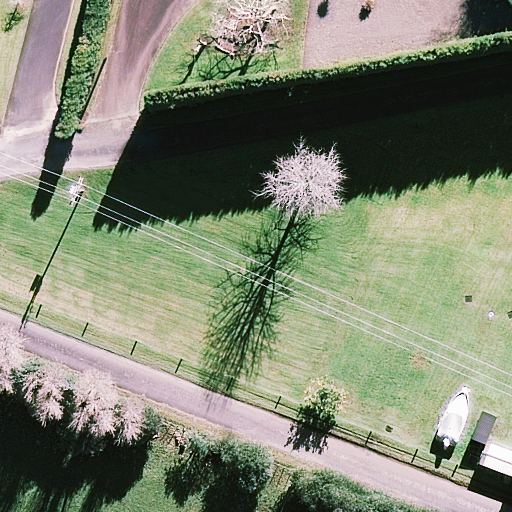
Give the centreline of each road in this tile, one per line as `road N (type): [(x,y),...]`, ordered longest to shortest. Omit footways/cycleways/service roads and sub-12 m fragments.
road 1 (residential): [(511,71),(0,162)]
road 2 (residential): [(477,511),(0,321)]
